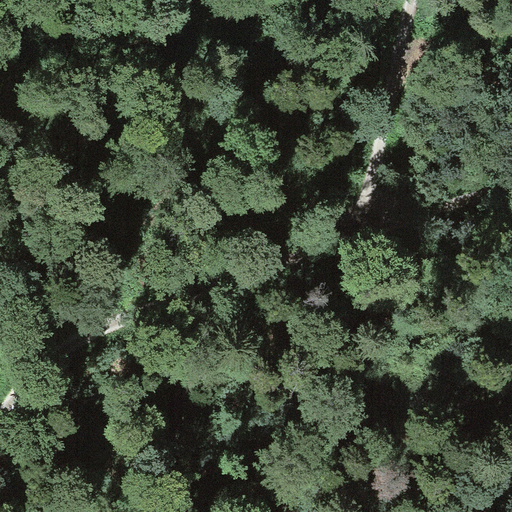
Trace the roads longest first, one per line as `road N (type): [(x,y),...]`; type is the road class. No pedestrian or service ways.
road 1 (track): [(0,419),(83,333),(362,232),(417,0)]
road 2 (track): [(511,180),(362,232)]
